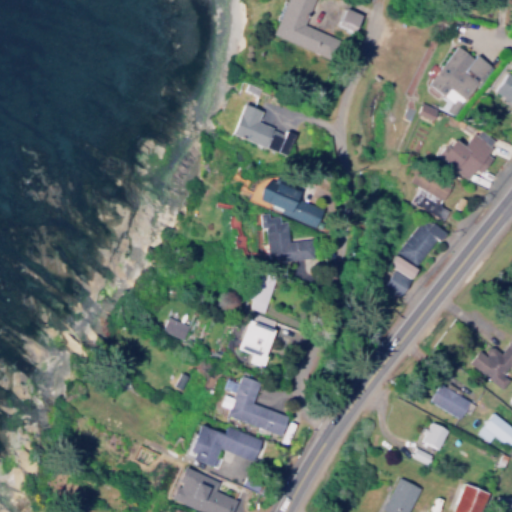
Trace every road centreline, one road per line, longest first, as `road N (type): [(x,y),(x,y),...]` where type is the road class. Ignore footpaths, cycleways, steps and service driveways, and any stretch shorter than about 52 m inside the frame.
road 1 (residential): [(324,432),(301,416),(294,361),(340,274),(348,231),(338,140),(345,82),(370,20)]
road 2 (secondary): [(277,511),(324,432),(504,201)]
